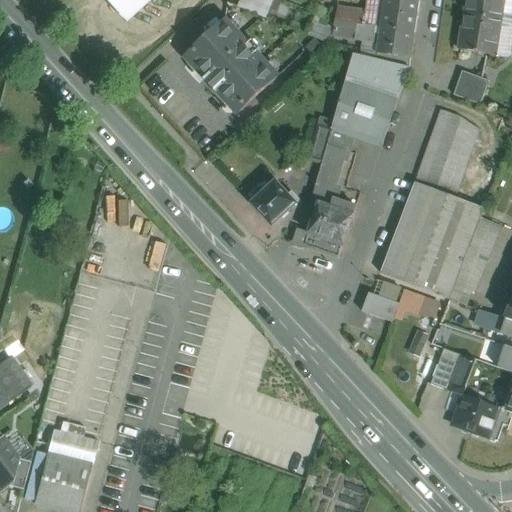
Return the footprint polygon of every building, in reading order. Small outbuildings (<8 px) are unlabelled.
[(128,0),(138,11),(150,0),(128,0)] [(381,29),(385,0),(367,0),(366,12),(364,26),(381,29)] [(419,3),(401,0),(385,0),(381,29),(415,34),(419,3)] [(505,0),(470,0),(468,15),(502,20),(505,0)] [(366,12),(338,8),(336,22),(364,26),(366,12)] [(502,20),(468,15),(466,30),(463,30),(460,51),(475,53),(475,54),(497,57),(502,20)] [(226,21),(186,58),(206,79),(204,81),(206,83),(215,92),(215,93),(216,94),(218,93),(238,114),(278,77),(226,21)] [(364,26),(336,22),(334,37),(361,41),(364,26)] [(377,55),(381,29),(364,26),(361,41),(364,41),(362,57),(376,60),(377,55)] [(415,34),(381,29),(377,55),(411,59),(415,34)] [(400,96),(409,67),(376,60),(362,57),(354,55),(350,67),(379,77),(376,87),(400,96)] [(379,77),(350,67),(332,130),(332,131),(354,139),(381,148),(400,96),(376,87),(379,77)] [(489,82),(463,72),(454,96),(481,106),(489,82)] [(460,119),(441,112),(416,184),(456,199),(479,131),(460,119)] [(332,130),(319,127),(309,161),(322,165),(332,131),(332,130)] [(322,165),(311,204),(319,206),(309,234),(309,235),(343,246),(356,208),(336,201),(339,190),(334,188),(342,161),(347,162),(354,139),(332,131),(322,165)] [(276,183),(253,205),(273,227),(300,202),(296,198),(293,201),(276,183)] [(416,184),(381,275),(449,301),(481,219),(484,210),(456,199),(416,184)] [(481,219),(449,301),(467,307),(472,293),(475,294),(501,228),(481,219)] [(309,234),(297,230),(293,243),(294,246),(297,248),(300,249),(303,248),(306,247),(339,258),(343,246),(309,235),(309,234)] [(399,305),(369,294),(362,312),(392,323),(399,305)] [(507,321),(493,316),(488,331),(504,336),(509,322),(507,321)] [(404,342),(414,351),(425,339),(415,330),(404,342)] [(477,363),(444,350),(431,384),(464,396),(477,363)] [(511,359),(498,355),(494,368),(511,373),(511,359)] [(9,358),(0,364),(0,394),(6,404),(30,388),(9,358)] [(464,396),(457,413),(477,420),(484,403),(464,396)] [(508,412),(484,403),(477,420),(496,426),(497,421),(504,423),(511,422),(511,418),(511,413),(508,412)] [(99,443),(53,431),(47,455),(93,467),(99,443)] [(0,438),(0,493),(9,487),(11,485),(18,460),(1,437),(0,438)] [(47,455),(46,455),(34,504),(64,511),(81,511),(93,467),(47,455)] [(18,460),(11,485),(9,487),(23,491),(30,463),(18,460)]
